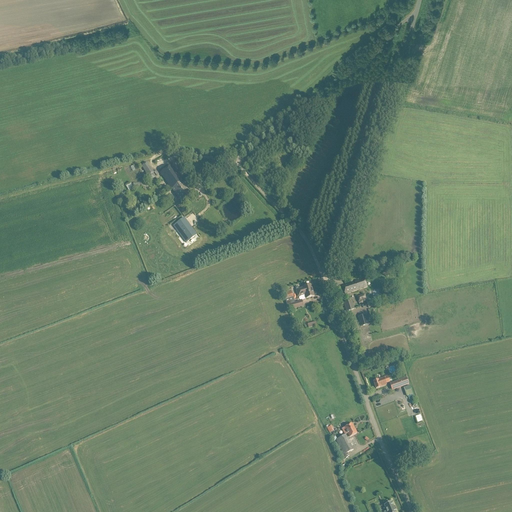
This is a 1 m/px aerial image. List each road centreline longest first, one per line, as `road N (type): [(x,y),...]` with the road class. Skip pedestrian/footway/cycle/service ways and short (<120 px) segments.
road 1 (unclassified): [(412,511),(327,288),(414,17)]
road 2 (unclassified): [(199,185),(414,17)]
road 3 (track): [(327,288),(301,231),(231,160)]
